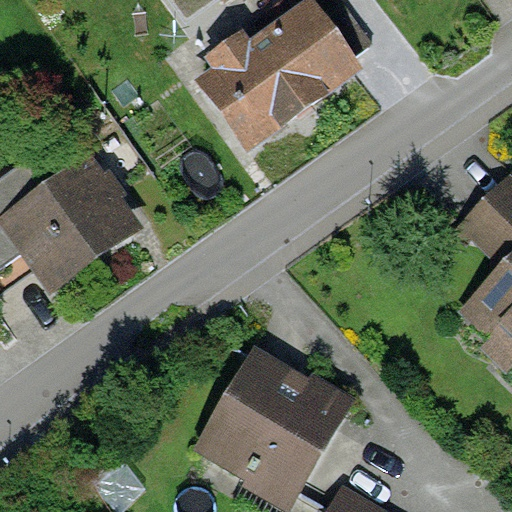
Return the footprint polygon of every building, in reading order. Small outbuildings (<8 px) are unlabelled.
[(305,4),(184,90),(238,165),(358,79),(305,4)] [(80,164),(0,222),(0,244),(41,301),(132,234),(80,164)] [(511,186),(511,185),(460,236),(500,276),(456,319),(511,374),(511,186)] [(289,511),(347,413),(243,353),(181,460),(270,511),(289,511)] [(384,511),(341,487),(326,511),(384,511)]
